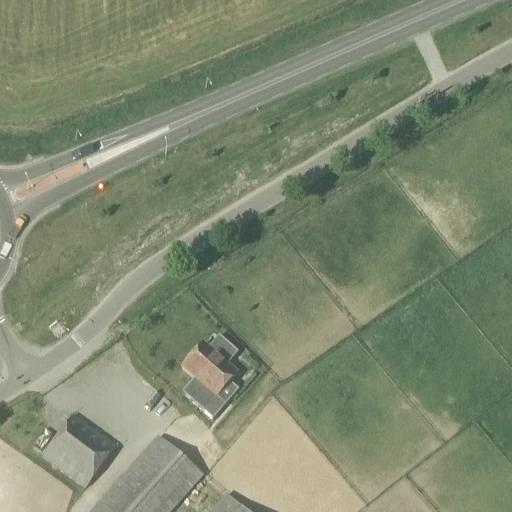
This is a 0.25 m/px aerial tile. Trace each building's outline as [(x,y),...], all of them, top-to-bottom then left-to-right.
[(212,422),(216,418),(225,408),(216,400),(236,377),(226,368),(237,356),(218,339),(207,351),(202,347),(181,371),(194,382),(181,395),(212,422)] [(175,398),(184,386),(174,379),(165,391),(175,398)] [(85,491),(115,450),(71,419),(42,460),(85,491)] [(158,440),(94,511),(171,511),(201,479),(158,440)] [(240,511),(225,498),(212,511),(240,511)]
